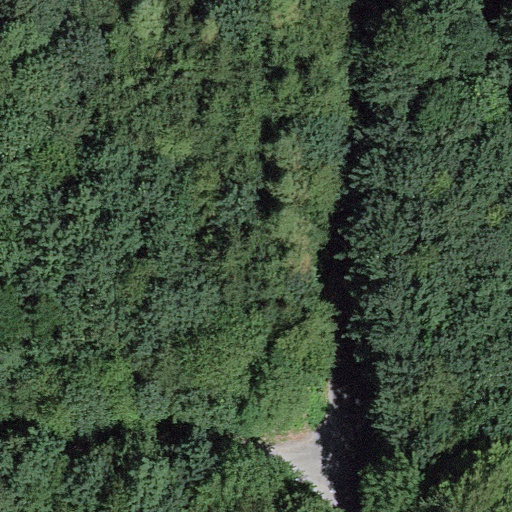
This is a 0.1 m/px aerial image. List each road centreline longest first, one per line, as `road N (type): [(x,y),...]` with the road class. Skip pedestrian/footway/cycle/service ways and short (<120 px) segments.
road 1 (unclassified): [(374,0),(352,358),(367,511)]
road 2 (track): [(366,505),(257,466),(144,446),(0,457)]
